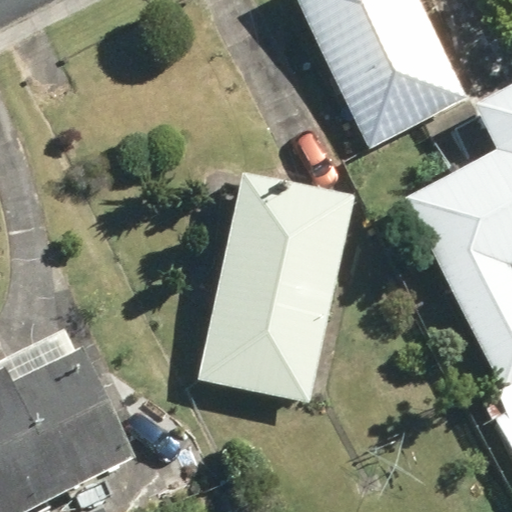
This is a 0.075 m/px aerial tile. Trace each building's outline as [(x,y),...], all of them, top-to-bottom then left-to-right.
[(290,0),(375,140),(475,80),(427,0),(290,0)] [(501,151),(412,193),(414,196),(406,201),(507,386),(511,382),(511,76),(474,94),(501,151)] [(228,195),(196,379),(294,396),(326,212),(228,195)] [(0,379),(0,511),(3,511),(123,444),(64,343),(0,379)] [(511,402),(501,407),(511,430),(511,402)]
